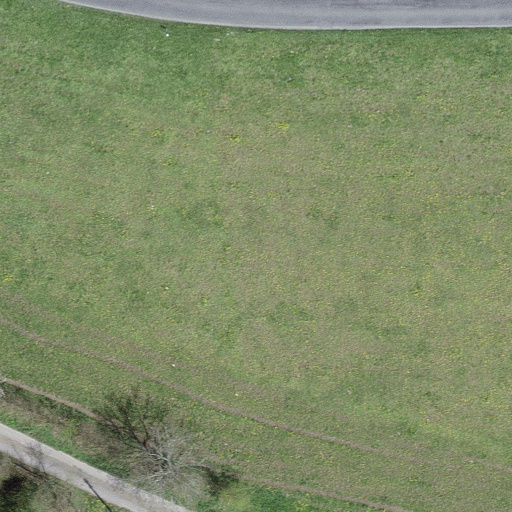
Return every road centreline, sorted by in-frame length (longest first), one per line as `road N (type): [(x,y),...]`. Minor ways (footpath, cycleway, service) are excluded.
road 1 (tertiary): [(218,0),(511,0)]
road 2 (unclassified): [(0,436),(169,511)]
